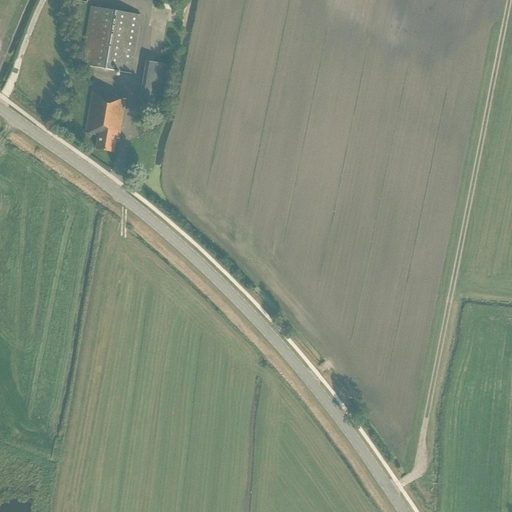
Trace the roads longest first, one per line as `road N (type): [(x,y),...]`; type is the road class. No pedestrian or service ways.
road 1 (tertiary): [(403,511),(330,407),(211,274),(106,184),(0,109)]
road 2 (track): [(388,489),(417,471),(494,78),(511,45)]
